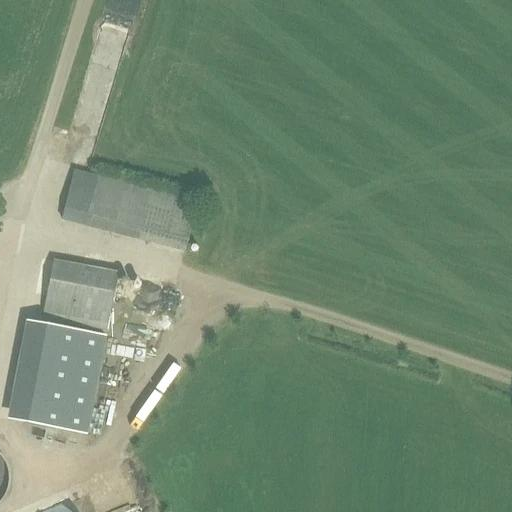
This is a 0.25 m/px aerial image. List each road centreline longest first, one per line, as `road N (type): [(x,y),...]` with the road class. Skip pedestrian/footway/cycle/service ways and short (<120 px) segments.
road 1 (track): [(511,378),(15,220)]
road 2 (track): [(15,220),(86,0)]
